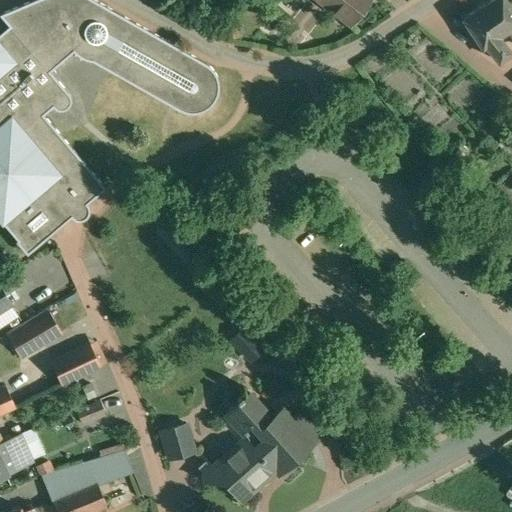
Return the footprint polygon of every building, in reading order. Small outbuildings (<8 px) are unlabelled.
[(0,30),(0,223),(1,224),(2,223),(16,239),(14,240),(27,253),(69,216),(73,219),(77,220),(81,219),(84,217),(87,214),(88,210),(88,206),(86,202),(104,187),(42,113),(47,109),(51,106),(54,108),(58,109),(62,109),(66,107),(68,104),(70,101),(70,97),(68,93),(49,70),(54,65),(72,51),(76,54),(80,57),(83,58),(86,59),(91,60),(179,110),(189,112),(199,111),(208,106),(214,98),(217,88),(216,77),(211,68),(203,61),(94,0),(29,0),(0,12),(0,16),(7,25),(0,30)] [(370,0),(316,0),(350,26),(370,0)] [(511,8),(506,0),(490,0),(463,18),(482,47),(485,44),(498,61),(511,50),(499,35),(507,30),(511,37),(511,8)] [(17,267),(0,277),(0,287),(4,294),(26,280),(17,267)] [(0,287),(0,311),(11,304),(4,294),(0,287)] [(48,309),(7,333),(21,357),(62,333),(48,309)] [(249,325),(232,339),(253,363),(269,349),(249,325)] [(89,344),(52,361),(62,384),(99,366),(89,344)] [(5,385),(0,387),(0,413),(15,406),(5,385)] [(282,428),(250,392),(243,398),(241,396),(238,399),(240,402),(233,409),(248,426),(247,426),(264,445),(252,456),(244,447),(217,471),(202,454),(201,455),(208,463),(201,469),(203,471),(202,480),(221,481),(224,478),(242,498),(299,446),(303,450),(324,431),(304,409),(282,428)] [(98,401),(78,409),(84,422),(104,414),(98,401)] [(58,417),(16,434),(21,443),(26,456),(67,440),(58,417)] [(187,423),(161,431),(169,458),(195,450),(187,423)] [(1,441),(0,440),(0,477),(7,474),(3,465),(26,456),(21,443),(5,449),(1,441)] [(125,449),(41,474),(50,502),(50,501),(97,482),(98,485),(134,471),(125,449)] [(97,482),(50,501),(50,502),(55,511),(92,511),(107,506),(98,485),(97,482)]
